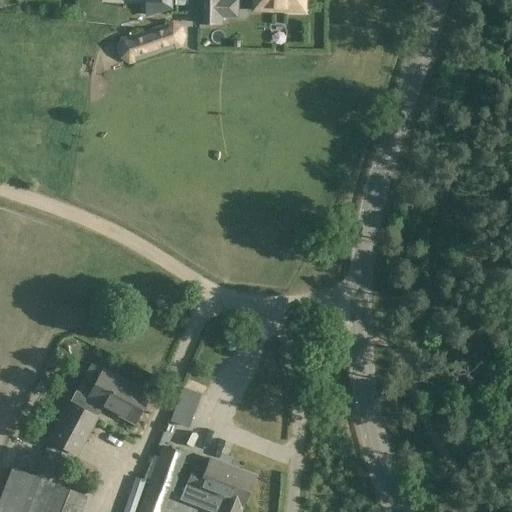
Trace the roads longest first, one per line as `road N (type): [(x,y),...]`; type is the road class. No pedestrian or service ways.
road 1 (unclassified): [(401,511),(368,406),(360,287),(381,161),(433,0)]
road 2 (track): [(360,287),(279,307),(220,296),(123,237),(0,190)]
road 3 (track): [(279,307),(296,384),(287,511)]
